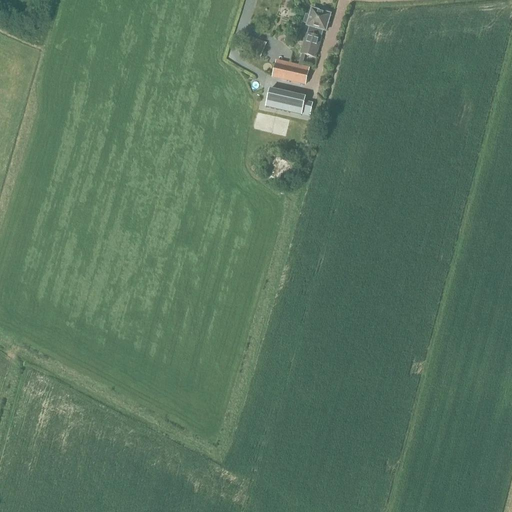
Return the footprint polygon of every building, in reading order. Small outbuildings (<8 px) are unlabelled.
[(308,30),(322,34),(323,33),(327,34),(332,14),(311,9),(309,17),(305,16),(303,24),(306,25),(305,27),(309,28),(308,30)] [(316,59),(322,34),(308,30),(302,56),(316,59)] [(260,59),(266,44),(247,36),(241,52),(260,59)] [(306,86),(310,68),(276,60),(272,78),(306,86)] [(266,108),(290,114),(292,107),(302,109),(301,116),(302,116),(302,115),(305,102),(306,98),(270,90),(266,108)]
